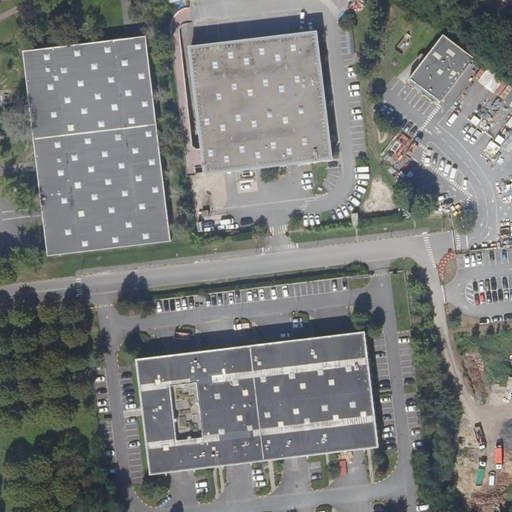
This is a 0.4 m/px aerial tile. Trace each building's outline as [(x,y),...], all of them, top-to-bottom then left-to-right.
[(192,49),(204,148),(205,156),(206,167),(207,174),(335,159),(320,33),(192,49)] [(37,155),(49,257),(172,242),(147,37),(139,38),(95,44),(25,52),(37,155)] [(468,59),(441,39),(407,86),(411,85),(437,105),(437,108),(439,106),(472,61),(468,59)] [(407,86),(437,108),(437,105),(411,85),(407,86)] [(380,447),(366,332),(314,339),(257,345),(199,352),(138,360),(145,414),(152,475),(219,467),(270,461),(326,454),(380,447)]
